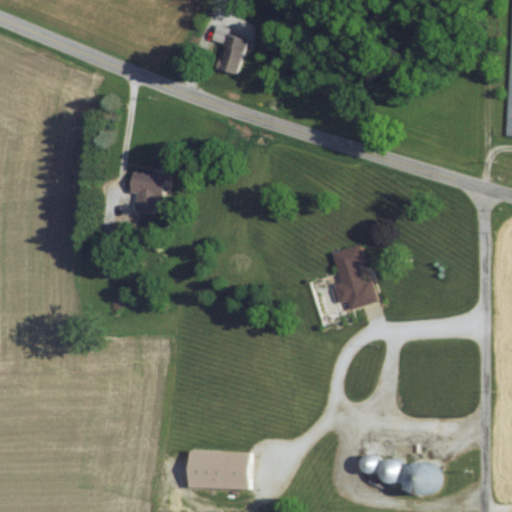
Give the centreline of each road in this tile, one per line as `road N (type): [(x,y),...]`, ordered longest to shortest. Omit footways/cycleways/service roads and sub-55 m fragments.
road 1 (tertiary): [(511,196),(299,132),(0,18)]
road 2 (residential): [(479,511),(481,187)]
